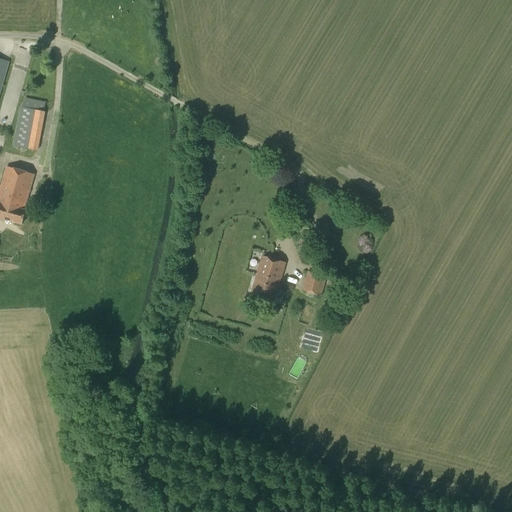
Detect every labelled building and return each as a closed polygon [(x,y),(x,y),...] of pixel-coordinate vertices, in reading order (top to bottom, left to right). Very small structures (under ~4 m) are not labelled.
[(0,93),(9,62),(0,59),(0,93)] [(37,151),(44,112),(20,107),(13,146),(37,151)] [(0,218),(6,220),(20,171),(7,167),(0,191),(0,218)] [(20,171),(6,220),(21,224),(25,211),(23,210),(34,175),(20,171)] [(275,298),(285,263),(262,256),(252,292),(275,298)] [(321,297),(327,277),(307,271),(302,291),(321,297)] [(302,348),(318,352),(323,333),(307,329),(302,348)] [(290,375),(299,379),(309,362),(300,357),(290,375)]
